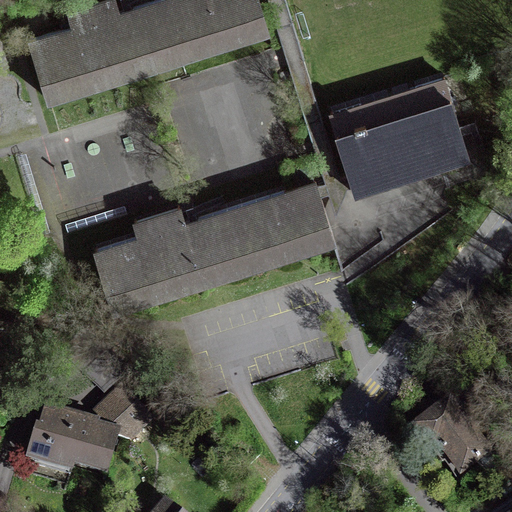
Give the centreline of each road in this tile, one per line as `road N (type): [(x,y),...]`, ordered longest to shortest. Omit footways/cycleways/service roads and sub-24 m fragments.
road 1 (residential): [(511,226),(357,415)]
road 2 (residential): [(357,415),(277,511)]
road 3 (residential): [(357,415),(435,511)]
